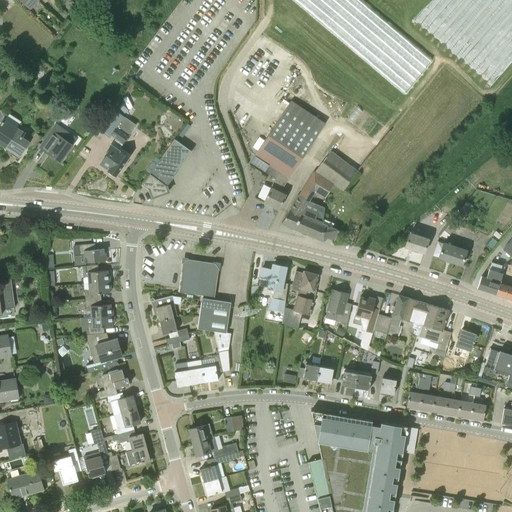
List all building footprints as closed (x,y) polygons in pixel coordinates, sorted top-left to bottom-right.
[(38,0),(21,0),(30,8),(38,0)] [(433,0),(416,22),(420,30),(482,78),(487,86),(493,86),(511,61),(511,48),(500,50),(494,45),(493,38),(486,38),(494,28),(498,26),(498,16),(501,12),(497,10),(496,0),(433,0)] [(406,90),(432,59),(367,5),(363,10),(353,1),(346,10),(341,16),(342,17),(336,24),(341,27),(336,32),(406,90)] [(60,75),(55,81),(61,85),(65,79),(60,75)] [(250,163),(275,179),(285,185),(325,123),(291,101),(276,123),(250,163)] [(0,143),(5,147),(17,129),(4,120),(7,115),(0,110),(0,143)] [(129,135),(137,124),(124,115),(119,122),(107,113),(95,128),(108,138),(110,135),(116,139),(123,144),(129,135)] [(46,151),(49,154),(60,162),(73,145),(71,144),(75,138),(57,124),(52,131),(52,130),(42,143),(40,147),(46,151)] [(17,129),(5,147),(19,156),(26,146),(32,150),(41,137),(34,132),(28,141),(21,137),(24,133),(17,129)] [(123,144),(116,139),(108,151),(109,152),(100,164),(108,169),(108,170),(116,176),(130,155),(122,149),(125,145),(123,144)] [(169,192),(166,186),(180,167),(180,166),(191,151),(174,139),(163,154),(159,159),(150,173),(142,184),(149,190),(152,198),(169,192)] [(315,172),(333,184),(343,191),(357,171),(330,151),(315,172)] [(150,173),(159,159),(155,157),(146,170),(150,173)] [(300,168),(292,180),(298,184),(306,172),(300,168)] [(333,184),(315,172),(314,172),(298,197),(307,202),(315,190),(326,196),(333,184)] [(285,185),(275,179),(264,202),(279,209),(287,193),(281,190),(285,185)] [(291,227),(304,207),(307,202),(298,197),(281,223),(291,227)] [(466,202),(457,213),(463,218),(472,206),(466,202)] [(304,207),(291,227),(311,236),(319,221),(314,219),(317,213),(304,207)] [(319,221),(311,236),(325,241),(328,238),(334,240),(338,230),(319,221)] [(450,235),(455,229),(449,224),(447,226),(444,230),(450,235)] [(424,253),(428,239),(409,233),(405,246),(424,253)] [(511,257),(511,238),(503,249),(511,257)] [(462,265),(467,250),(438,241),(433,255),(462,265)] [(96,250),(95,244),(79,245),(80,255),(80,256),(84,255),(84,262),(97,261),(107,260),(106,253),(104,253),(104,249),(96,250)] [(197,329),(214,331),(218,350),(219,354),(222,368),(229,366),(228,350),(231,333),(227,333),(230,307),(230,306),(231,302),(214,299),(219,268),(215,263),(188,259),(183,263),(178,292),(202,295),(197,329)] [(496,295),(502,274),(504,267),(491,263),(489,269),(486,278),(481,276),(477,288),(496,295)] [(272,269),(262,267),(260,278),(259,285),(268,287),(268,288),(274,289),(270,308),(284,311),(284,308),(285,300),(288,284),(283,283),(286,267),(273,264),(272,269)] [(88,277),(89,283),(110,281),(109,274),(108,274),(107,270),(96,271),(95,265),(82,266),(83,277),(88,277)] [(284,308),(284,311),(282,325),(292,327),(296,311),(302,313),(309,315),(316,291),(315,291),(317,283),(315,282),(317,275),(304,271),(304,273),(296,271),(291,287),(300,290),(299,295),(298,295),(295,305),(292,303),(290,309),(284,308)] [(511,277),(509,276),(502,274),(496,295),(511,299),(511,277)] [(0,314),(2,314),(1,309),(15,307),(11,279),(0,280),(0,314)] [(111,289),(110,281),(89,283),(89,290),(85,290),(86,300),(101,299),(100,294),(109,293),(109,289),(111,289)] [(347,324),(349,315),(342,314),(348,293),(333,289),(325,318),(347,324)] [(378,313),(373,330),(386,334),(387,333),(398,337),(402,326),(399,325),(401,318),(408,297),(399,295),(391,318),(378,313)] [(172,296),(163,298),(165,305),(156,307),(159,321),(174,317),(177,317),(172,296)] [(373,330),(378,313),(379,309),(373,307),(375,299),(368,297),(368,299),(360,297),(355,314),(353,322),(361,325),(362,327),(366,328),(366,331),(372,333),(373,330)] [(425,326),(432,305),(408,297),(401,318),(413,322),(412,327),(416,329),(414,334),(419,336),(423,325),(425,326)] [(92,317),(113,315),(113,308),(111,308),(111,304),(102,305),(101,299),(86,300),(87,311),(91,310),(92,317)] [(430,339),(440,307),(432,305),(425,326),(423,325),(419,336),(430,339)] [(438,343),(436,348),(445,351),(447,345),(451,333),(451,332),(443,330),(449,310),(440,307),(430,339),(429,340),(438,343)] [(114,322),(113,315),(92,317),(92,323),(88,324),(88,326),(83,326),(84,332),(85,332),(86,335),(104,333),(103,327),(112,326),(112,322),(114,322)] [(170,338),(178,336),(174,317),(159,321),(163,334),(169,333),(170,338)] [(48,329),(43,322),(37,326),(42,333),(48,329)] [(342,337),(346,331),(339,327),(335,333),(342,337)] [(445,351),(444,356),(444,357),(443,357),(438,373),(449,377),(456,356),(460,357),(466,360),(470,350),(475,334),(461,330),(456,345),(455,347),(447,345),(445,351)] [(107,333),(104,333),(86,335),(91,352),(98,350),(101,361),(86,365),(88,373),(119,364),(116,361),(118,360),(117,357),(122,356),(117,339),(109,341),(107,333)] [(171,343),(180,342),(189,339),(188,334),(183,335),(178,336),(170,338),(166,339),(167,345),(171,343)] [(11,355),(7,335),(0,336),(0,354),(1,355),(1,357),(11,355)] [(381,352),(369,346),(367,350),(379,356),(381,352)] [(445,351),(436,348),(434,354),(443,357),(444,357),(444,356),(445,351)] [(511,354),(490,348),(485,363),(481,362),(477,376),(481,377),(511,387),(511,354)] [(215,365),(202,367),(204,382),(218,380),(217,373),(223,371),(222,368),(219,354),(216,355),(213,355),(215,365)] [(406,366),(412,368),(414,358),(409,357),(406,366)] [(187,362),(188,370),(191,384),(204,382),(202,367),(200,360),(187,362)] [(377,374),(379,362),(374,361),(373,361),(371,373),(377,374)] [(306,363),(303,378),(316,380),(320,366),(306,363)] [(320,366),(316,380),(331,383),(333,368),(320,366)] [(117,394),(115,388),(129,384),(128,378),(124,379),(122,369),(118,370),(118,369),(108,372),(108,373),(102,375),(101,376),(104,390),(98,392),(98,393),(100,399),(107,397),(117,394)] [(191,384),(188,370),(175,372),(177,386),(191,384)] [(341,385),(355,387),(358,373),(344,370),(341,385)] [(411,375),(419,377),(420,373),(408,371),(406,383),(409,383),(411,375)] [(358,373),(355,387),(369,390),(371,375),(358,373)] [(394,394),(396,380),(382,377),(380,392),(394,394)] [(0,401),(10,400),(9,397),(18,396),(15,378),(0,381),(0,401)] [(432,411),(435,396),(428,394),(431,379),(429,379),(424,378),(423,386),(419,409),(432,411)] [(419,409),(423,386),(416,384),(415,392),(409,391),(406,407),(419,409)] [(122,393),(117,394),(107,397),(108,402),(110,402),(114,415),(136,409),(133,395),(124,398),(122,393)] [(51,402),(49,394),(40,396),(41,404),(51,402)] [(447,398),(435,396),(432,411),(445,413),(447,398)] [(457,416),(460,400),(447,398),(445,413),(457,416)] [(473,402),(460,400),(457,416),(470,418),(473,402)] [(473,402),(470,418),(483,420),(486,405),(473,402)] [(511,404),(511,409),(504,407),(501,423),(511,424),(511,404)] [(117,434),(134,429),(133,424),(140,422),(136,409),(114,415),(117,428),(115,429),(117,434)] [(380,426),(372,424),(372,421),(311,410),(317,438),(318,438),(317,442),(318,442),(321,458),(308,462),(320,511),(392,511),(395,496),(396,489),(407,426),(381,422),(380,426)] [(231,417),(233,431),(244,429),(241,415),(231,417)] [(233,431),(231,417),(225,417),(227,432),(234,431),(233,431)] [(21,444),(16,421),(0,425),(0,448),(14,445),(14,448),(24,445),(23,443),(21,444)] [(189,429),(193,442),(207,438),(203,425),(189,429)] [(104,466),(111,464),(109,457),(107,453),(104,440),(103,438),(100,428),(90,431),(94,445),(97,444),(99,452),(84,456),(89,477),(105,472),(104,466)] [(136,435),(134,429),(117,434),(118,439),(119,443),(129,440),(132,450),(147,446),(143,433),(136,435)] [(213,436),(207,438),(193,442),(196,455),(213,451),(215,457),(238,451),(235,443),(222,446),(223,448),(217,450),(213,436)] [(147,446),(132,450),(126,452),(129,465),(136,463),(136,464),(150,460),(147,446)] [(68,450),(72,463),(79,461),(75,448),(74,448),(68,450)] [(209,466),(200,469),(204,482),(218,478),(214,464),(239,457),(238,451),(215,457),(207,460),(209,466)] [(112,456),(109,457),(111,464),(112,470),(120,468),(117,455),(112,456)] [(63,484),(78,480),(74,465),(59,469),(63,484)] [(29,474),(26,466),(5,472),(10,488),(9,488),(12,498),(43,490),(38,471),(29,474)] [(222,491),(218,478),(204,482),(207,495),(222,491)] [(238,487),(224,492),(226,498),(230,496),(240,494),(238,487)] [(240,494),(230,496),(226,498),(228,504),(224,505),(211,509),(211,511),(234,511),(232,502),(241,500),(240,494)]
